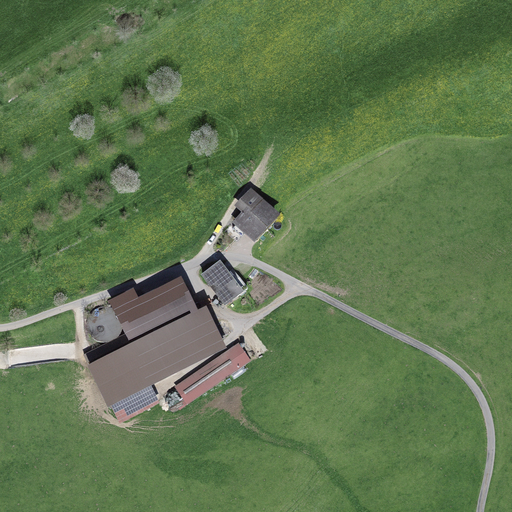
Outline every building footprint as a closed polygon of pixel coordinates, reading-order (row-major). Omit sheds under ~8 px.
[(280,217),(251,191),(236,208),(242,213),(233,223),(256,244),(280,217)] [(238,289),(220,264),(202,276),(221,302),(238,289)] [(215,348),(182,283),(128,310),(140,332),(154,325),(175,368),(215,348)] [(149,332),(107,353),(121,382),(164,361),(149,332)] [(250,362),(239,346),(176,389),(187,405),(250,362)] [(119,397),(139,387),(134,377),(114,386),(119,397)] [(158,405),(149,387),(110,408),(120,425),(158,405)]
